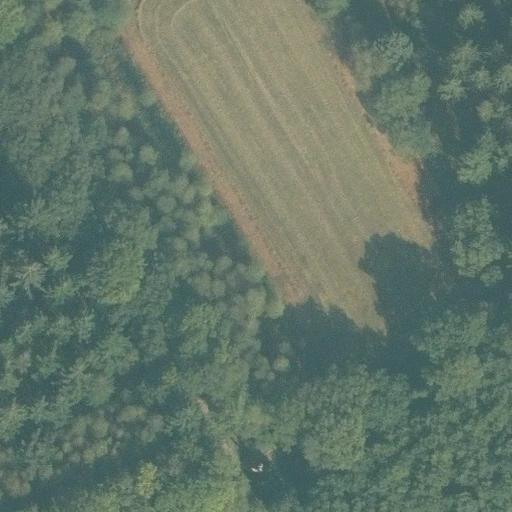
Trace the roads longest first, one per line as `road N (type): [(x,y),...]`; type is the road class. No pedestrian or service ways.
road 1 (track): [(0,91),(239,470)]
road 2 (track): [(511,339),(151,511)]
